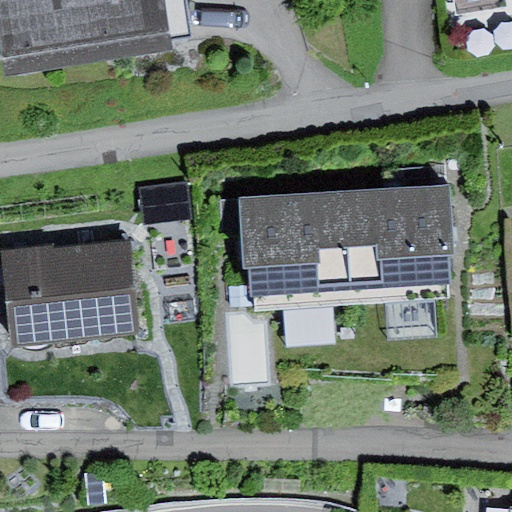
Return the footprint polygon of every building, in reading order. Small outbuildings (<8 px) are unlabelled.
[(173,51),(165,0),(0,0),(0,42),(5,77),(173,51)] [(187,184),(140,189),(144,227),(191,223),(187,184)] [(453,187),(344,193),(350,306),(451,300),(449,261),(457,261),(453,187)] [(344,193),(241,198),(245,272),(253,272),(255,311),(350,306),(344,193)] [(132,240),(4,252),(12,348),(141,336),(132,240)]
